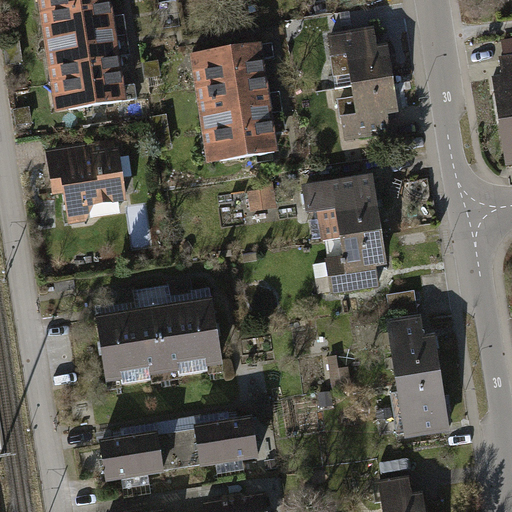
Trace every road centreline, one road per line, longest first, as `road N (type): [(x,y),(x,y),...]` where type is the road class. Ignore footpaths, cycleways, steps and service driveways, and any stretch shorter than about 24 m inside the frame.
road 1 (residential): [(0,126),(58,511)]
road 2 (residential): [(466,212),(511,500)]
road 3 (residential): [(433,0),(466,212)]
